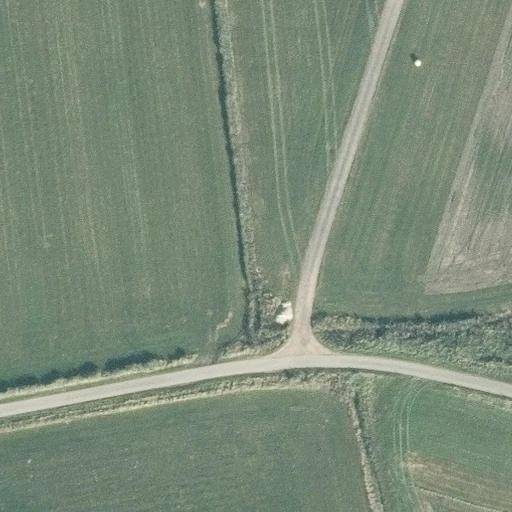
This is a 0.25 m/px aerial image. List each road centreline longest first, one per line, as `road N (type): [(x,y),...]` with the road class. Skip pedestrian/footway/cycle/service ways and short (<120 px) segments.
road 1 (residential): [(0,396),(179,370),(354,359),(408,360),(511,383)]
road 2 (track): [(298,361),(322,204),(383,0)]
